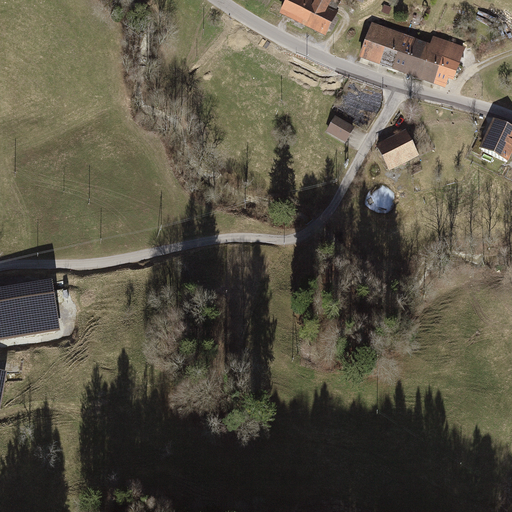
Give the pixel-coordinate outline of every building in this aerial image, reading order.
[(301,0),(284,0),(277,17),(320,37),(331,14),(323,10),(327,0),(311,0),(310,4),(301,0)] [(381,6),(379,15),(385,16),(387,8),(381,6)] [(355,61),(375,68),(388,33),(368,26),(355,61)] [(375,68),(401,77),(413,42),(388,33),(375,68)] [(427,47),(413,42),(401,77),(429,88),(438,62),(454,68),(461,50),(430,39),(427,47)] [(449,84),(454,68),(438,62),(429,88),(440,91),(444,82),(449,84)] [(353,128),(333,118),(324,135),(344,145),(353,128)] [(511,134),(490,123),(476,151),(504,164),(511,147),(511,134)] [(374,148),(384,172),(414,159),(404,135),(374,148)] [(0,291),(0,339),(1,344),(59,335),(52,284),(0,291)]
